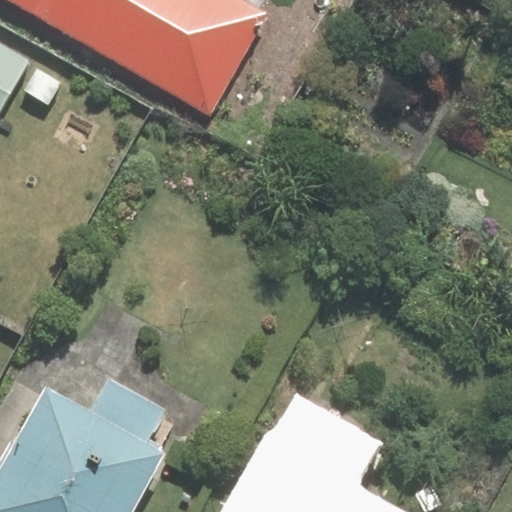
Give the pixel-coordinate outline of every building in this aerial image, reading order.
[(0,0),(0,1),(209,120),(266,20),(257,14),(265,0),(0,0)] [(0,53),(0,113),(26,68),(0,53)] [(35,72),(23,94),(48,108),(60,86),(35,72)] [(146,455),(165,421),(108,390),(88,423),(44,398),(0,477),(0,511),(137,511),(164,464),(146,455)] [(299,422),(248,511),(330,511),(329,511),(360,456),(299,422)]
